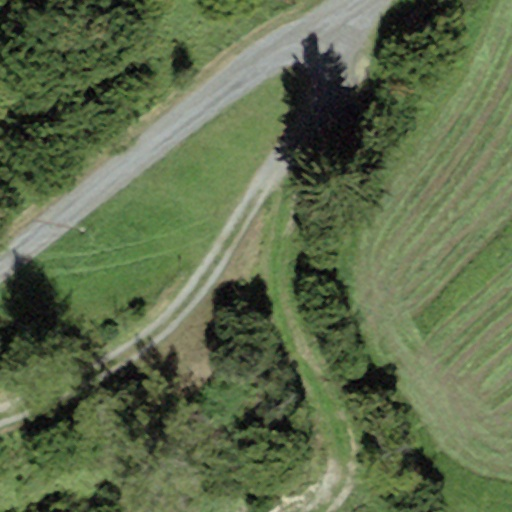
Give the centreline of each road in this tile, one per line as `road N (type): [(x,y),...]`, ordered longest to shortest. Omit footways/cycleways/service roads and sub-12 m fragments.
road 1 (track): [(0,398),(63,377),(220,240),(322,13),(341,0)]
road 2 (track): [(322,13),(0,246)]
road 3 (track): [(220,240),(273,315),(312,412),(311,500),(278,511)]
